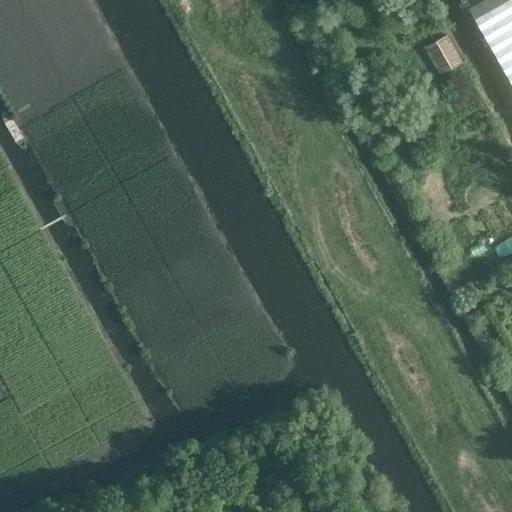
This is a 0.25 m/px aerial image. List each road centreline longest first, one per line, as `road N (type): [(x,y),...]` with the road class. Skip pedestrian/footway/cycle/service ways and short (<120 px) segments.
road 1 (trunk): [(201,0),(480,511)]
road 2 (trunk): [(511,490),(237,0)]
